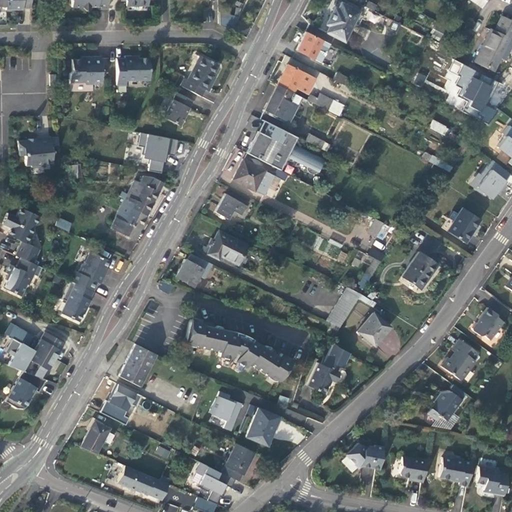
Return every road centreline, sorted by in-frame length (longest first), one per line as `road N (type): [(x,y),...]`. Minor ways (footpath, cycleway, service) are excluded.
road 1 (secondary): [(260,55),(26,466)]
road 2 (residential): [(283,478),(425,345),(511,225)]
road 3 (residential): [(166,34),(0,37)]
road 4 (residential): [(283,478),(327,498),(407,511)]
